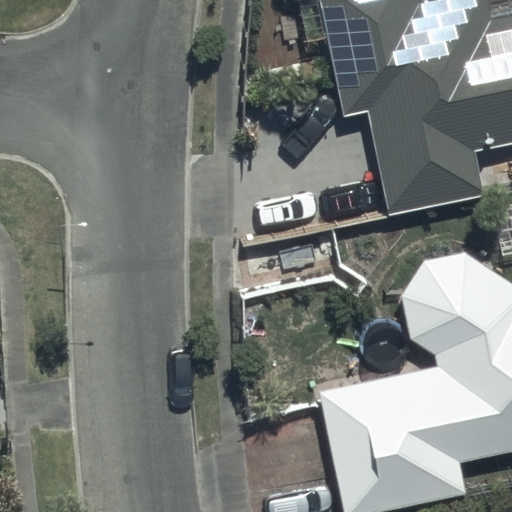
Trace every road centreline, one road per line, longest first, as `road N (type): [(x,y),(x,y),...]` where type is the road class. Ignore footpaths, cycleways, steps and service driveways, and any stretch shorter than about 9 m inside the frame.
road 1 (residential): [(145,511),(125,268),(131,102)]
road 2 (residential): [(131,102),(0,99)]
